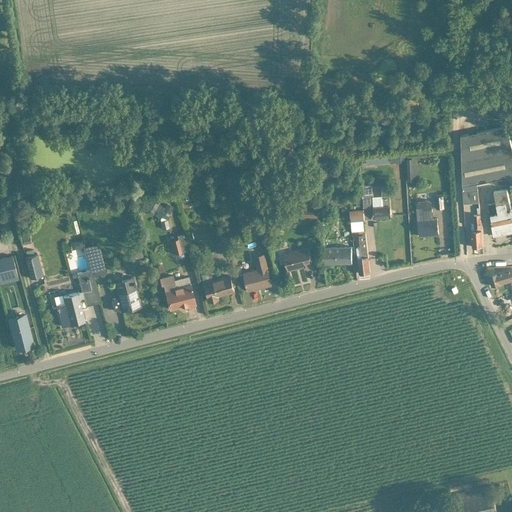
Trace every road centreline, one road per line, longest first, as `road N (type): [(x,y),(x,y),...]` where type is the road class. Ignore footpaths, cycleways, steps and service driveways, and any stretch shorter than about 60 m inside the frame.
road 1 (unclassified): [(0,376),(464,257)]
road 2 (track): [(464,257),(457,0)]
